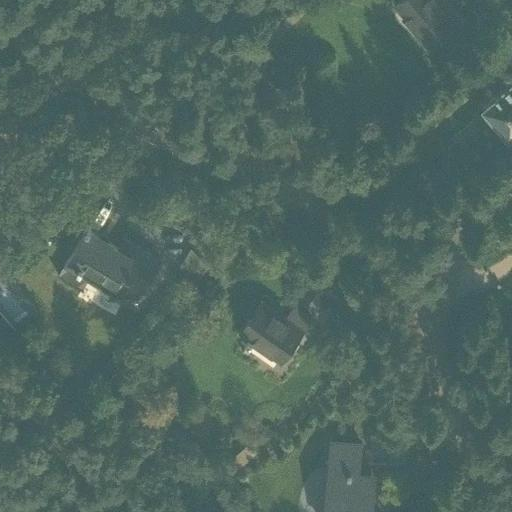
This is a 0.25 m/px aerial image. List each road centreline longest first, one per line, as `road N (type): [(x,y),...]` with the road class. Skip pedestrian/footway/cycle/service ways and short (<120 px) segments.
road 1 (residential): [(303,194),(209,166),(0,32)]
road 2 (residential): [(426,315),(449,285),(454,219),(434,189),(399,178),(303,194)]
road 3 (residential): [(509,511),(474,475),(426,315)]
road 4 (residential): [(426,315),(303,194)]
